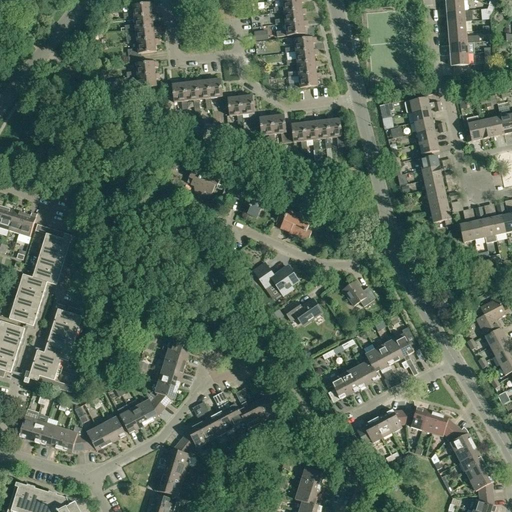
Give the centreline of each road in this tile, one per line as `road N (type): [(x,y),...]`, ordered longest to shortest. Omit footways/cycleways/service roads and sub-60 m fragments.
road 1 (residential): [(0,438),(24,357),(45,338),(79,226),(45,215),(49,202),(0,187)]
road 2 (residential): [(394,247),(328,266),(254,234),(227,234)]
road 3 (residential): [(89,478),(159,440),(216,374)]
road 4 (residential): [(460,159),(433,69),(427,0)]
road 5 (tertiary): [(394,247),(358,97)]
road 6 (residential): [(358,97),(284,103),(244,77),(240,53)]
road 7 (residential): [(0,108),(84,0)]
road 8 (tertiary): [(455,362),(394,247)]
road 9 (residential): [(345,420),(455,362)]
road 10 (residential): [(240,53),(176,58),(168,0)]
